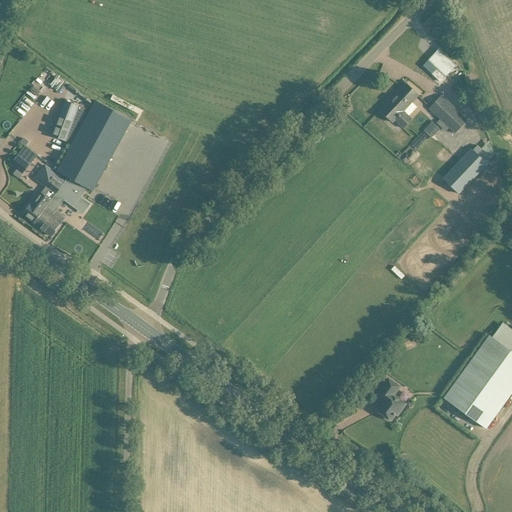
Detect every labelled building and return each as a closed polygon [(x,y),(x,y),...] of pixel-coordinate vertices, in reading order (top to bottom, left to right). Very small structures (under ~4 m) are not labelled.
[(432,58),(423,68),(431,77),(426,82),(434,90),(449,74),(432,58)] [(53,83),(51,82),(58,74),(48,66),(26,94),(37,103),(53,83)] [(380,110),(387,117),(393,123),(395,121),(404,129),(413,120),(404,111),(419,95),(406,83),(380,110)] [(429,109),(455,134),(467,121),(442,96),(429,109)] [(64,100),(51,135),(71,143),(89,110),(64,100)] [(96,100),(57,171),(68,177),(87,188),(93,191),(132,120),(96,100)] [(424,130),(432,137),(440,128),(433,121),(424,130)] [(477,145),(474,148),(488,161),(491,157),(477,145)] [(26,146),(11,164),(17,169),(14,174),(19,178),(37,155),(26,146)] [(443,179),(458,194),(487,163),(471,149),(443,179)] [(54,172),(44,185),(46,187),(55,194),(65,181),(54,172)] [(51,200),(34,223),(52,236),(65,218),(56,211),(64,200),(73,207),(81,197),(87,188),(68,177),(65,181),(55,194),(51,200)] [(55,194),(46,187),(32,204),(31,203),(23,214),(34,223),(51,200),(55,194)] [(71,224),(78,229),(85,220),(77,215),(71,224)] [(444,399),(487,429),(511,393),(511,352),(489,336),(444,399)] [(405,404),(397,398),(393,395),(399,387),(388,379),(377,395),(385,400),(377,411),(385,416),(384,417),(388,420),(389,419),(391,420),(395,414),(397,415),(405,404)]
